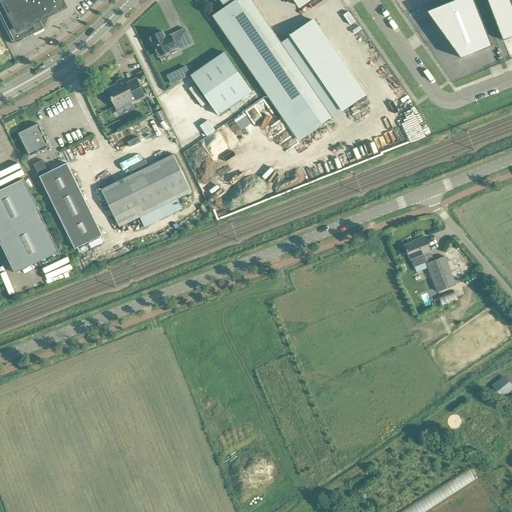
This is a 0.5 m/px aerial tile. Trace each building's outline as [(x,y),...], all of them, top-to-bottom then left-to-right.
[(0,18),(13,44),(44,29),(49,14),(64,6),(60,0),(3,0),(4,2),(0,3),(0,18)] [(313,20),(292,35),(292,36),(281,43),(251,0),(237,0),(227,8),(214,16),(299,140),(364,94),(313,20)] [(492,46),(473,0),(455,0),(427,12),(460,58),(492,46)] [(511,0),(487,0),(494,16),(511,8),(511,0)] [(191,43),(184,29),(173,34),(180,49),(191,43)] [(153,44),(158,56),(177,48),(171,35),(165,38),(162,31),(149,37),(150,39),(148,40),(151,45),(153,44)] [(251,92),(224,52),(191,75),(218,115),(251,92)] [(190,75),(186,67),(182,69),(186,77),(190,75)] [(178,81),(174,72),(168,75),(172,84),(178,81)] [(144,96),(134,75),(136,79),(127,84),(124,79),(117,82),(118,84),(108,89),(112,96),(111,97),(118,113),(119,113),(116,107),(129,100),(131,103),(144,96)] [(239,119),(243,131),(255,127),(250,115),(239,119)] [(43,121),(18,133),(30,156),(50,147),(44,134),(48,132),(49,133),(50,132),(44,120),(43,120),(43,121)] [(92,126),(86,128),(91,139),(97,136),(92,126)] [(65,151),(69,149),(64,139),(60,141),(65,151)] [(191,192),(173,155),(101,190),(119,227),(191,192)] [(75,249),(102,235),(67,163),(39,176),(75,249)] [(108,167),(97,171),(100,179),(111,174),(108,167)] [(59,252),(23,179),(0,190),(0,242),(15,273),(59,252)] [(412,242),(405,245),(406,250),(406,251),(407,251),(410,259),(411,259),(414,266),(414,267),(414,266),(426,262),(427,263),(427,264),(438,291),(456,284),(445,256),(434,261),(424,236),(416,240),(417,241),(413,242),(412,242)] [(421,297),(432,294),(430,286),(418,289),(421,297)] [(461,304),(456,290),(442,295),(447,309),(461,304)] [(427,314),(439,310),(434,297),(422,302),(427,314)] [(511,384),(504,375),(492,385),(502,397),(511,389),(511,384)] [(448,419),(448,421),(448,422),(448,424),(449,425),(450,426),(451,427),(453,428),(454,428),(456,428),(457,427),(458,426),(459,425),(460,424),(460,422),(460,421),(460,419),(459,418),(458,417),(457,416),(456,415),(454,415),(453,415),(451,416),(450,417),(449,418),(448,419)] [(432,511),(481,485),(474,473),(404,511),(432,511)]
